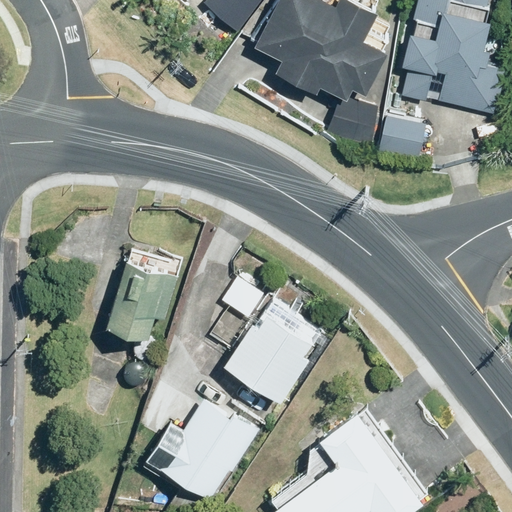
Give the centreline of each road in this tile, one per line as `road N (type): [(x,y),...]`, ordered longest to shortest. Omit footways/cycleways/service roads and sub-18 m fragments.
road 1 (secondary): [(66,139),(163,146),(243,169),(335,227),(408,287)]
road 2 (secondary): [(408,287),(511,419)]
road 3 (residential): [(42,0),(64,62),(66,139)]
road 4 (residential): [(408,287),(469,239),(511,219)]
